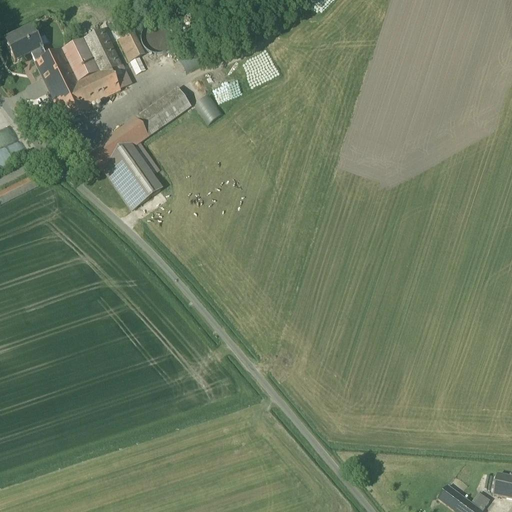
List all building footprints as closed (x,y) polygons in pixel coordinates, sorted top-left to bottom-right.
[(33,32),(5,47),(16,69),(24,64),(34,67),(64,128),(141,89),(129,65),(140,59),(126,37),(117,42),(106,31),(45,57),(33,32)] [(185,73),(204,64),(198,51),(179,61),(185,73)] [(169,192),(140,152),(192,111),(176,93),(76,155),(91,178),(101,172),(134,217),(169,192)] [(204,116),(213,110),(204,98),(195,105),(204,116)] [(26,181),(0,192),(0,206),(31,192),(26,181)] [(511,479),(498,477),(493,497),(511,501),(511,479)] [(452,511),(483,511),(490,502),(479,495),(473,503),(450,487),(438,501),(452,511)]
